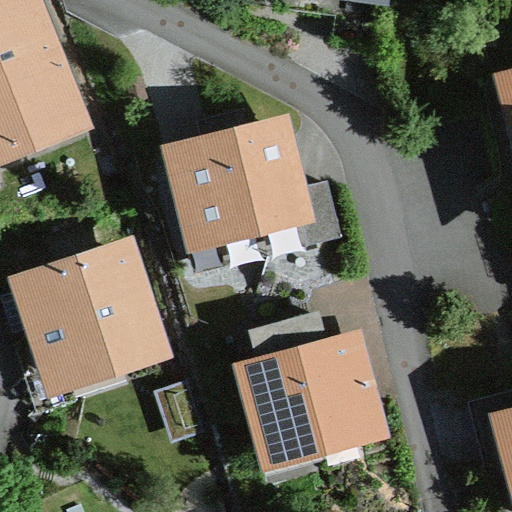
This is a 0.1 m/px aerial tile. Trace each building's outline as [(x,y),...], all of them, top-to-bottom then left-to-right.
[(0,154),(80,123),(30,0),(7,0),(0,3),(0,154)] [(275,0),(275,5),(312,10),(313,0),(275,0)] [(299,210),(279,128),(177,154),(196,235),(299,210)] [(25,287),(55,377),(153,344),(124,255),(25,287)] [(250,372),(271,452),(373,425),(351,344),(322,352),(312,313),(249,330),(259,369),(250,372)]
